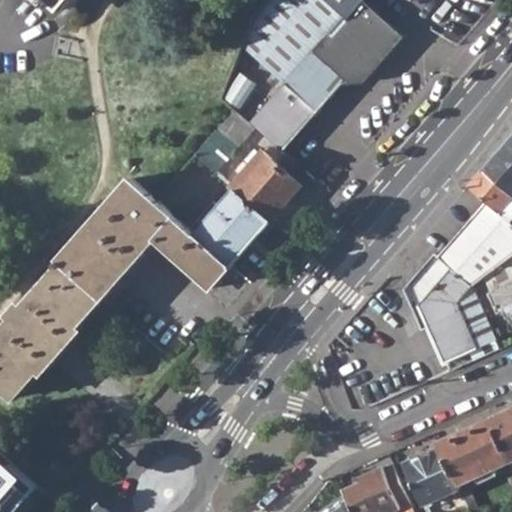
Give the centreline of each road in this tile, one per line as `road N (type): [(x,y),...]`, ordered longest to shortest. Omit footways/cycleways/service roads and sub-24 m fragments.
road 1 (primary): [(511,68),(243,392)]
road 2 (residential): [(347,435),(368,437),(511,372)]
